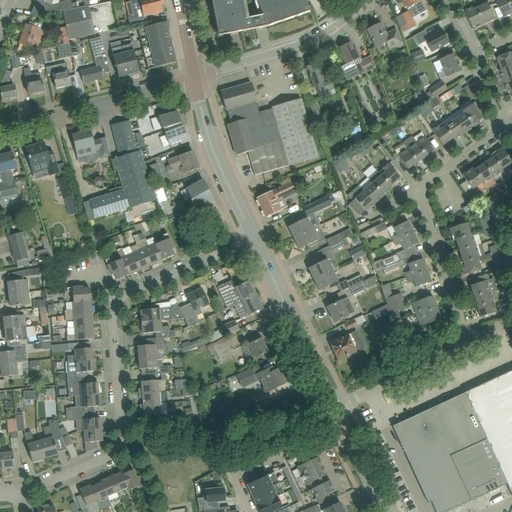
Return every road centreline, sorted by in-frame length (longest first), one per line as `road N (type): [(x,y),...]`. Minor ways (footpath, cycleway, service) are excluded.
road 1 (residential): [(17,493),(114,456),(120,445),(113,319),(122,298),(254,237)]
road 2 (residential): [(0,126),(198,78)]
road 3 (secondary): [(335,409),(254,237)]
road 4 (residential): [(198,78),(320,39),(364,0)]
road 5 (residential): [(418,188),(499,127),(472,53)]
road 6 (secondary): [(254,237),(208,130),(198,78)]
road 7 (residential): [(464,342),(418,188)]
road 8 (residential): [(344,429),(237,476),(248,511)]
road 9 (residential): [(335,409),(464,342)]
